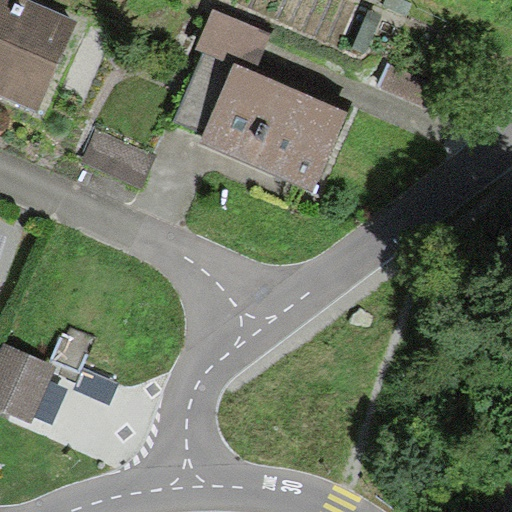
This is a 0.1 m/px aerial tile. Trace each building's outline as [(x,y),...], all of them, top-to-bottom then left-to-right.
[(0,0),(0,95),(34,110),(70,20),(20,0),(0,0)] [(314,189),(343,117),(254,81),(271,39),(209,15),(195,49),(205,53),(179,116),(211,129),(204,145),(267,170),(314,189)] [(426,88),(381,70),(374,89),(419,107),(426,88)] [(146,156),(88,134),(76,166),(133,189),(146,156)] [(45,370),(0,352),(0,417),(23,426),(45,370)]
